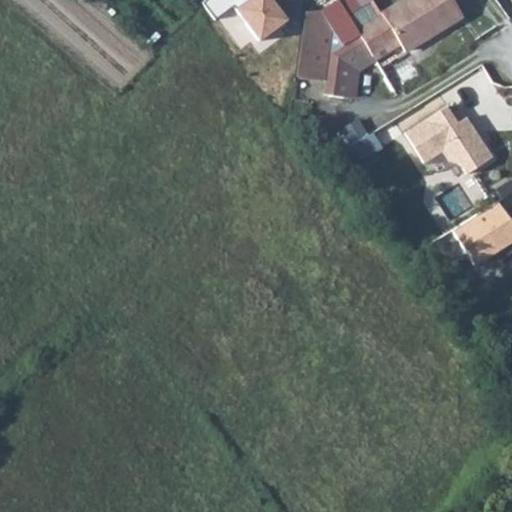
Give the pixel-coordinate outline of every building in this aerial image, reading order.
[(203,0),(200,3),(213,21),(228,9),(254,43),(284,21),(265,0),(203,0)] [(348,0),(322,17),(307,15),(299,77),(326,81),(323,97),(348,100),(353,73),(397,44),(404,55),(460,17),(449,0),(409,0),(380,19),(366,0),(348,0)] [(87,11),(65,36),(111,75),(132,50),(87,11)] [(492,160),(467,119),(457,125),(447,108),(405,134),(424,164),(442,153),(448,163),(459,166),(466,176),(492,160)] [(399,134),(390,120),(369,133),(359,118),(342,128),(361,158),(399,134)] [(511,232),(494,203),(447,232),(469,267),(511,241),(511,232)]
